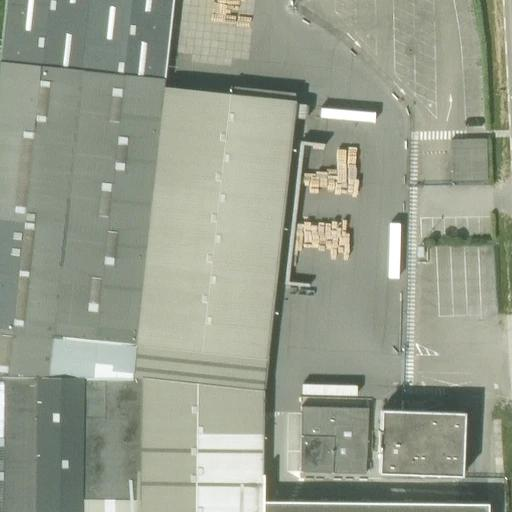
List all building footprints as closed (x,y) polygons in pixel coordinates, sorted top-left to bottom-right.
[(487,511),(488,503),(264,501),(263,511),(264,498),(264,474),(262,474),(263,416),(276,416),(276,400),(264,400),(294,118),(306,119),(308,104),(294,103),(295,93),(230,85),(229,92),(163,88),(173,0),(7,0),(0,64),(0,511),(487,511)] [(485,139),(451,141),(453,182),(487,180),(485,139)] [(478,248),(479,266),(487,265),(488,274),(496,273),(494,247),(478,248)] [(301,407),(299,472),(366,473),(367,408),(301,407)] [(382,411),(381,430),(378,430),(377,452),(380,452),(380,472),(461,475),(463,414),(382,411)]
